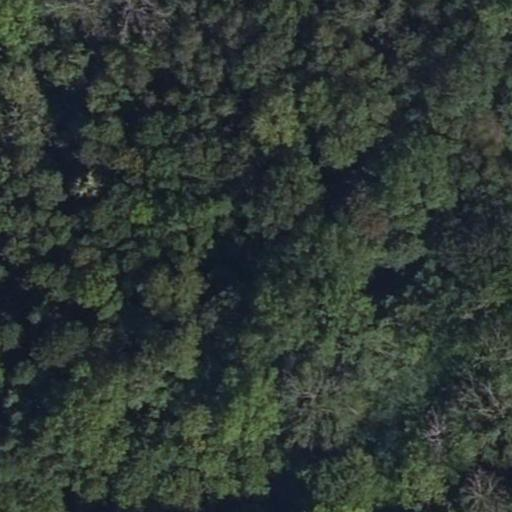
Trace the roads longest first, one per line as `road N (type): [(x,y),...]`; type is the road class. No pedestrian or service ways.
road 1 (unknown): [(159,511),(410,466),(511,459)]
road 2 (track): [(397,511),(410,466),(511,315)]
